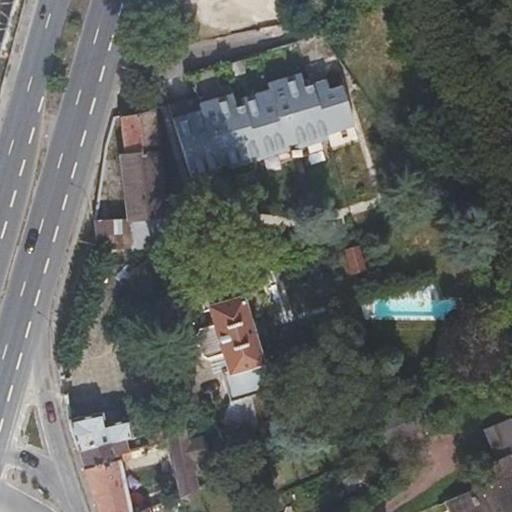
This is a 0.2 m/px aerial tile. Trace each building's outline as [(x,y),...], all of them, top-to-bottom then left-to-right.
[(0,0),(0,83),(10,49),(17,24),(23,0),(0,0)] [(176,120),(195,181),(224,171),(223,166),(231,163),(236,178),(258,171),(255,162),(292,150),(290,144),(299,142),(303,156),(326,149),(323,140),(331,137),(330,133),(357,124),(345,84),(331,89),(328,79),(307,86),(303,73),(270,83),(272,90),(243,99),(246,105),(239,107),(235,94),(202,105),(199,94),(185,99),(170,103),(176,120)] [(160,131),(156,106),(123,113),(124,135),(160,131)] [(168,213),(160,131),(124,135),(132,216),(136,216),(168,213)] [(189,243),(186,211),(168,213),(136,216),(138,245),(139,248),(189,243)] [(138,245),(136,216),(132,216),(94,220),(97,249),(138,245)] [(262,361),(243,300),(249,298),(240,269),(194,281),(203,312),(210,310),(214,325),(199,328),(197,335),(202,356),(209,360),(223,356),(228,372),(222,373),(230,402),(221,421),(233,428),(227,438),(248,450),(258,424),(252,396),(277,388),(268,359),(262,361)] [(415,401),(375,417),(386,444),(426,428),(415,401)] [(180,496),(198,488),(192,460),(208,456),(203,437),(188,440),(183,421),(182,422),(180,413),(170,416),(170,417),(160,419),(161,423),(149,426),(144,403),(127,407),(129,418),(117,422),(114,411),(70,419),(71,427),(78,449),(105,442),(152,432),(165,427),(168,439),(180,496)] [(511,511),(511,421),(510,419),(485,429),(498,460),(483,466),(492,487),(480,492),(478,489),(449,500),(453,511),(511,511)] [(165,427),(152,432),(105,442),(78,449),(84,469),(117,457),(168,439),(165,427)] [(132,511),(117,457),(84,469),(97,511),(132,511)]
